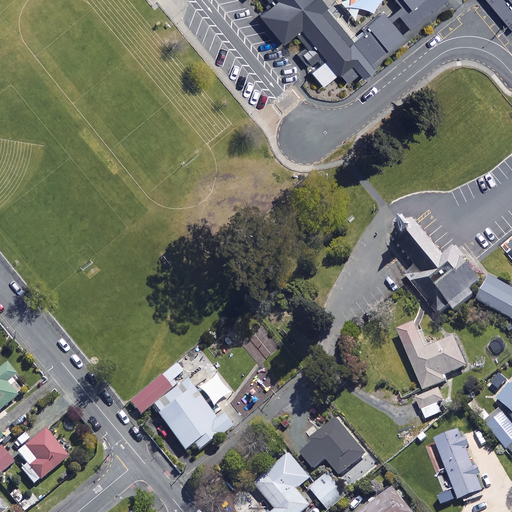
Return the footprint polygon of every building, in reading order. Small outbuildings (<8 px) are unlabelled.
[(448,0),(395,0),(401,7),(388,18),(383,12),(361,30),(365,34),(355,43),(327,10),(329,8),(322,0),(266,0),(272,7),(260,17),(284,46),(296,36),(307,48),(298,55),(309,68),(318,61),(322,66),(312,74),(324,88),(339,75),(341,78),(342,77),(349,85),(359,76),(363,81),(376,71),(372,66),(405,39),(393,24),(400,18),(411,31),(449,0),(448,0)] [(511,0),(485,0),(511,32),(511,31),(511,0)] [(416,227),(392,245),(414,273),(404,280),(437,322),(480,288),(454,255),(443,263),(416,227)] [(402,260),(389,244),(381,250),(395,267),(402,260)] [(511,289),(493,279),(480,302),(511,319),(511,289)] [(429,351),(418,326),(401,333),(426,393),(447,384),(445,379),(469,368),(457,339),(429,351)] [(0,415),(21,399),(19,396),(28,388),(10,365),(0,371),(0,415)] [(141,421),(185,385),(173,370),(129,406),(141,421)] [(511,387),(500,401),(511,411),(511,387)] [(443,413),(434,393),(418,400),(428,421),(443,413)] [(216,433),(190,395),(154,419),(179,457),(216,433)] [(511,446),(511,423),(504,414),(489,427),(508,450),(511,446)] [(367,456),(337,421),(312,443),(314,445),(303,456),(315,470),(327,460),(343,478),(367,456)] [(70,459),(47,431),(19,454),(28,465),(14,476),(20,483),(28,477),(36,487),(70,459)] [(468,442),(460,434),(438,442),(461,502),(485,492),(468,447),(468,442)] [(0,475),(16,462),(2,446),(0,448),(0,475)] [(313,480),(291,455),(256,485),(279,511),(278,511),(308,511),(313,508),(299,492),(313,480)] [(347,499),(330,477),(313,489),(329,511),(347,499)] [(413,511),(396,491),(370,511),(413,511)]
